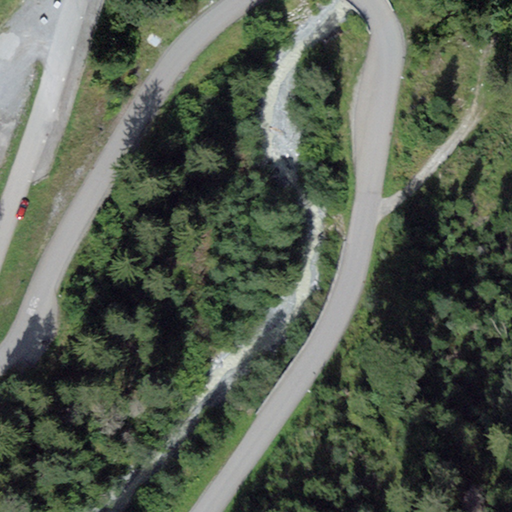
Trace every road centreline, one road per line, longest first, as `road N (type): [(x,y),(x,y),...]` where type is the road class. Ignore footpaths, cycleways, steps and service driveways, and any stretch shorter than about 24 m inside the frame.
road 1 (residential): [(365,0),(384,26),(387,47),(359,254),(322,345),(206,511)]
road 2 (residential): [(0,362),(181,54),(240,0)]
road 3 (residential): [(0,241),(79,0)]
